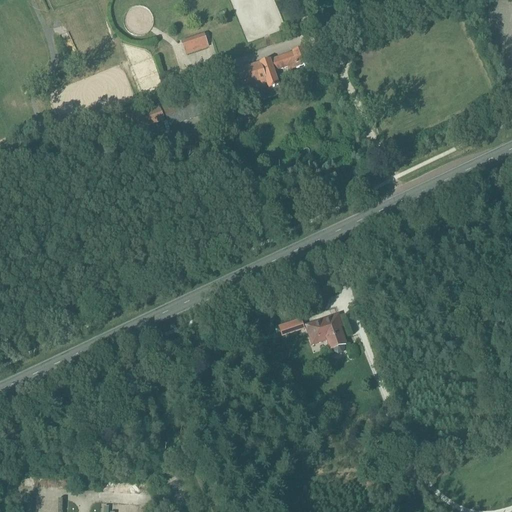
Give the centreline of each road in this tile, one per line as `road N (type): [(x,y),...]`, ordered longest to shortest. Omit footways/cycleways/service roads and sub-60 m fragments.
road 1 (primary): [(0,389),(511,148)]
road 2 (track): [(329,234),(353,312),(425,476),(465,509),(511,502)]
